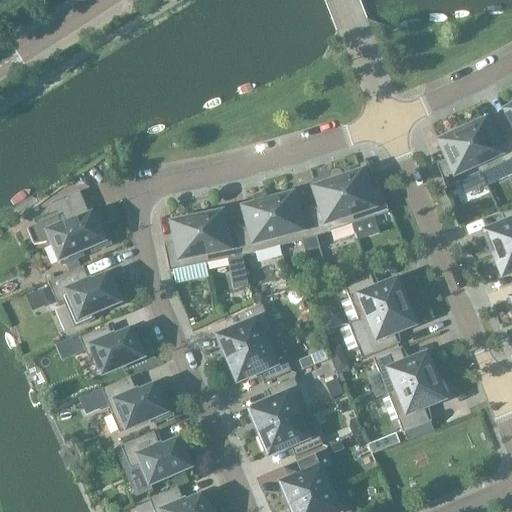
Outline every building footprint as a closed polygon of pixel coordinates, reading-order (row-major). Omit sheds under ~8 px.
[(511,160),(511,152),(504,135),(492,141),(483,120),(468,127),(469,129),(462,133),(462,132),(461,132),(481,176),(511,160)] [(446,190),(481,176),(461,132),(461,133),(454,136),(453,134),(438,141),(447,161),(436,166),(446,190)] [(337,181),(352,225),(387,213),(378,189),(367,193),(360,172),(344,177),(345,179),(338,182),(337,181)] [(352,225),(337,181),(336,181),(337,182),(329,185),(328,182),(313,188),(320,209),(308,213),(316,237),(352,225)] [(88,216),(78,192),(50,205),(51,206),(52,205),(55,213),(34,222),(36,226),(26,230),(33,247),(51,242),(61,266),(82,257),(79,252),(89,248),(92,253),(109,245),(102,228),(97,230),(95,224),(93,224),(89,215),(88,216)] [(316,237),(308,213),(296,216),(290,194),(275,199),(275,201),(268,203),(267,202),(279,247),(316,237)] [(279,247),(267,202),(266,203),(259,205),(258,203),(242,207),(248,229),(236,232),(242,257),(279,247)] [(492,255),(511,247),(511,208),(498,214),(498,216),(500,215),(504,225),(480,234),(485,247),(489,246),(492,255)] [(196,219),(205,265),(242,257),(236,232),(224,234),(220,213),(204,216),(204,218),(196,220),(196,219)] [(169,272),(205,265),(196,219),(195,219),(195,220),(187,222),(187,219),(171,223),(176,244),(163,247),(169,272)] [(511,247),(492,255),(496,265),(493,266),(498,279),(511,273),(511,247)] [(47,284),(50,289),(57,307),(59,307),(59,306),(64,304),(75,328),(92,320),(90,315),(117,303),(109,285),(108,285),(104,276),(88,283),(82,269),(47,284)] [(369,271),(342,282),(358,323),(404,304),(400,294),(403,293),(398,280),(374,290),(368,273),(370,272),(369,271)] [(40,289),(24,295),(30,308),(46,302),(40,289)] [(358,323),(347,327),(361,360),(399,345),(398,344),(396,345),(392,334),(416,325),(411,312),(408,314),(404,304),(358,323)] [(220,342),(217,343),(223,358),(224,361),(264,344),(275,339),(261,306),(234,318),(239,329),(218,338),(220,342)] [(132,340),(128,331),(112,338),(107,327),(79,339),(87,359),(94,356),(102,375),(141,358),(133,340),(132,340)] [(264,344),(224,361),(225,364),(226,364),(232,379),(235,378),(237,382),(258,373),(263,384),(289,372),(284,360),(275,339),(264,344)] [(372,360),(387,397),(434,378),(430,369),(433,367),(428,355),(404,364),(399,350),(401,350),(400,348),(372,360)] [(434,378),(387,397),(402,434),(430,423),(430,422),(428,422),(422,409),(446,399),(441,387),(438,388),(434,378)] [(156,396),(152,386),(135,393),(129,379),(101,391),(119,433),(152,419),(154,424),(171,417),(164,400),(159,401),(157,395),(156,396)] [(251,416),(249,417),(255,431),(254,432),(256,435),(296,418),(307,413),(293,380),(266,391),(271,402),(249,411),(251,416)] [(296,418),(256,435),(257,438),(258,438),(264,452),(266,451),(268,455),(290,446),(294,457),(321,446),(316,434),(307,413),(296,418)] [(149,485),(188,468),(180,450),(179,450),(175,441),(159,448),(152,433),(120,447),(130,470),(141,466),(149,485)] [(381,441),(368,446),(371,455),(385,449),(381,441)] [(287,508),(327,491),(319,470),(330,466),(324,453),(297,465),(302,476),(281,485),(283,489),(280,490),(287,505),(286,505),(287,508)] [(349,511),(338,486),(327,491),(287,508),(288,511),(289,511),(349,511)] [(153,511),(212,511),(211,509),(207,511),(204,505),(203,505),(199,496),(183,503),(176,488),(148,500),(153,511)]
